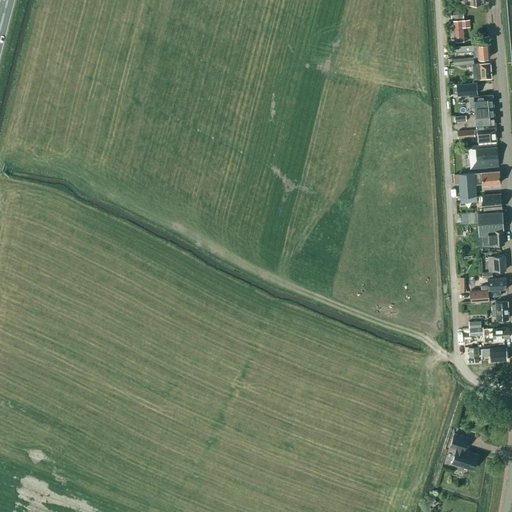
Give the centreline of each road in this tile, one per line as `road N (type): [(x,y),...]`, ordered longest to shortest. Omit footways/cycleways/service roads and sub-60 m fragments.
road 1 (residential): [(511,390),(478,384),(458,359),(437,0)]
road 2 (tertiary): [(511,201),(495,0)]
